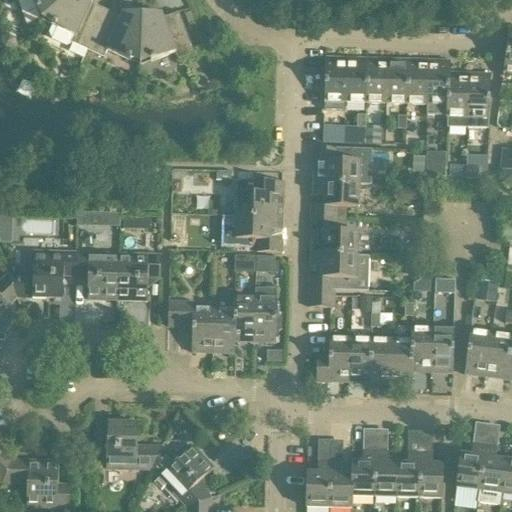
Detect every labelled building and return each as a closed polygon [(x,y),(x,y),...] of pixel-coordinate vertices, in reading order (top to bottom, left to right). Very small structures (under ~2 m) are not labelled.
[(31,0),(36,11),(38,10),(40,14),(42,19),(62,0),(31,0)] [(87,50),(105,10),(90,4),(91,0),(62,0),(42,19),(43,20),(50,26),(47,33),(49,38),(64,45),(71,43),(87,50)] [(139,63),(141,22),(140,22),(140,23),(136,23),(133,22),(134,19),(121,13),(119,17),(105,10),(87,50),(102,58),(106,51),(129,61),(130,60),(138,63),(139,63)] [(141,22),(139,63),(140,63),(149,60),(150,62),(174,53),(176,60),(193,53),(178,12),(162,18),(160,14),(147,19),(148,22),(145,24),(141,23),(141,22)] [(511,74),(511,30),(508,30),(502,73),(511,74)] [(343,104),(344,64),(330,64),(330,59),(324,59),(323,103),(343,104)] [(365,104),(366,60),(361,59),(361,65),(344,64),(343,104),(365,104)] [(384,105),(385,65),(370,65),(371,60),(366,60),(365,104),(384,105)] [(405,105),(406,61),(401,60),(401,66),(385,65),(384,105),(405,105)] [(424,106),(425,67),(412,66),(412,61),(406,61),(405,105),(424,106)] [(447,74),(448,74),(449,62),(443,61),(443,67),(425,67),(424,106),(426,106),(425,116),(444,116),(444,106),(446,107),(447,74)] [(465,129),(467,80),(452,80),(452,74),(448,74),(447,74),(446,107),(444,106),(444,116),(444,118),(445,118),(445,128),(465,129)] [(488,129),(489,76),(484,76),(484,81),(467,80),(465,129),(488,129)] [(509,87),(500,86),(499,98),(507,99),(509,87)] [(364,130),(364,117),(356,116),(356,130),(364,130)] [(312,172),(311,185),(358,186),(370,186),(371,150),(312,149),(312,161),(318,162),(317,171),(312,172)] [(511,151),(502,151),(500,170),(511,171),(511,151)] [(445,166),(426,166),(426,178),(445,179),(445,166)] [(477,167),(465,167),(465,179),(477,179),(477,167)] [(236,182),(235,218),(275,219),(275,206),(282,206),(282,195),(283,195),(283,183),(236,182)] [(357,209),(358,186),(311,185),(311,196),(323,196),(323,206),(310,206),(310,220),(335,221),(336,208),(357,209)] [(89,216),(77,216),(77,228),(89,228),(89,216)] [(275,230),(275,219),(235,218),(235,241),(248,241),(247,253),(256,253),(281,253),(281,241),(280,241),(280,230),(275,230)] [(134,228),(135,219),(124,219),(124,228),(134,228)] [(335,233),(335,221),(310,220),(310,233),(316,233),(316,244),(310,244),(309,256),(356,257),(356,233),(335,233)] [(61,277),(73,277),(74,254),(32,254),(31,276),(6,275),(6,276),(15,298),(61,299),(61,277)] [(115,300),(116,255),(74,254),(73,277),(87,277),(87,299),(115,300)] [(159,256),(116,255),(115,300),(145,300),(146,278),(159,278),(159,256)] [(368,257),(356,257),(309,256),(309,267),(321,268),(321,278),(308,278),(308,291),(367,292),(368,257)] [(256,258),(235,258),(234,272),(256,273),(256,258)] [(278,259),(256,258),(256,273),(277,273),(278,259)] [(0,313),(15,298),(6,276),(0,281),(0,313)] [(454,284),(434,283),(434,296),(454,297),(454,284)] [(255,290),(255,300),(254,338),(254,344),(275,344),(277,290),(255,290)] [(320,309),(320,297),(308,297),(308,309),(320,309)] [(333,298),(320,297),(320,309),(333,310),(333,298)] [(254,338),(255,300),(232,299),(232,311),(233,311),(233,343),(234,343),(237,344),(237,338),(254,338)] [(180,303),(168,303),(167,328),(180,328),(180,303)] [(193,303),(180,303),(180,328),(191,328),(191,354),(196,354),(196,349),(212,349),(213,310),(193,310),(193,303)] [(412,319),(412,306),(404,306),(403,319),(412,319)] [(480,309),(472,308),(470,320),(478,321),(480,309)] [(233,311),(232,311),(213,310),(212,349),(228,350),(228,355),(233,355),(234,343),(233,343),(233,311)] [(379,317),(370,316),(370,329),(379,330),(379,317)] [(430,369),(431,330),(411,330),(410,342),(411,342),(410,374),(411,374),(414,374),(415,368),(430,369)] [(453,331),(431,330),(430,369),(447,369),(446,375),(452,375),(453,331)] [(484,373),(489,334),(469,331),(463,376),(469,376),(470,371),(484,373)] [(504,381),(509,337),(489,334),(484,373),(501,375),(500,380),(504,381)] [(349,379),(349,340),(329,340),(328,358),(316,358),(315,384),(332,384),(332,378),(349,379)] [(369,385),(370,341),(349,340),(349,379),(364,379),(364,385),(369,385)] [(389,380),(390,341),(370,341),(369,385),(373,385),(373,380),(389,380)] [(411,342),(410,342),(390,341),(389,380),(405,380),(405,386),(411,386),(411,374),(410,374),(411,342)] [(151,472),(160,450),(137,450),(138,427),(94,426),(94,449),(106,449),(106,471),(151,472)] [(484,451),(485,445),(473,444),(471,457),(459,455),(455,489),(478,492),(484,451)] [(501,495),(505,461),(495,460),(497,447),(485,445),(484,451),(478,492),(477,504),(499,507),(501,495)] [(11,461),(0,450),(0,483),(1,485),(11,461)] [(161,450),(160,450),(151,472),(152,472),(186,509),(209,500),(196,487),(213,472),(192,450),(176,465),(161,450)] [(374,498),(375,451),(363,451),(363,464),(351,464),(351,475),(352,475),(351,498),(352,498),(374,498)] [(395,499),(396,466),(387,465),(387,452),(375,451),(374,498),(395,499)] [(418,500),(419,452),(408,452),(408,466),(396,466),(395,499),(418,500)] [(432,453),(419,452),(418,500),(442,500),(443,467),(432,466),(432,453)] [(11,462),(11,461),(1,485),(27,485),(26,508),(69,509),(70,486),(58,486),(58,463),(11,462)] [(511,462),(505,461),(501,495),(511,496),(511,462)] [(328,509),(329,468),(317,468),(317,474),(306,474),(305,509),(328,509)] [(352,475),(351,475),(342,475),(342,469),(329,468),(328,509),(352,510),(352,498),(351,498),(352,475)] [(209,511),(210,501),(209,500),(186,509),(187,510),(186,511),(209,511)]
